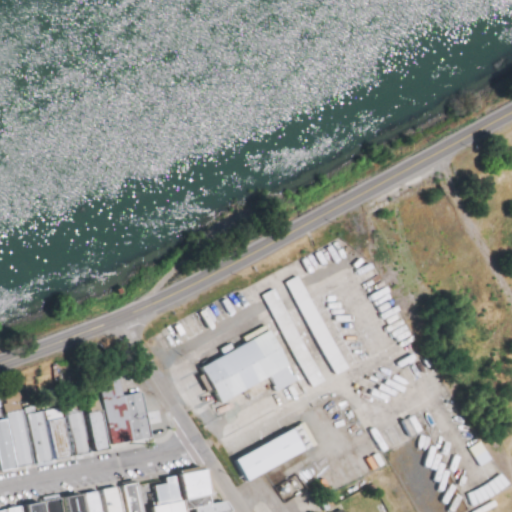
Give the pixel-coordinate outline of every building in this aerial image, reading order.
[(290,283),(340,375),(352,368),(302,277),(290,283)] [(266,296),(316,388),(329,381),(279,289),(266,296)] [(272,328),(201,365),(222,405),(293,367),(272,328)] [(100,381),(112,448),(155,439),(146,392),(126,395),(123,377),(100,381)] [(9,413),(20,466),(38,463),(27,410),(9,413)] [(69,413),(77,455),(94,452),(86,410),(69,413)] [(89,412),(96,451),(112,448),(105,410),(89,412)] [(30,414),(39,463),(56,459),(49,419),(47,411),(30,414)] [(49,419),(67,415),(75,455),(56,459),(49,419)] [(0,459),(0,417),(7,417),(18,467),(2,470),(0,459)] [(238,459),(250,482),(309,450),(296,427),(238,459)] [(491,460),(479,442),(469,449),(480,467),(491,460)] [(182,474),(189,509),(197,508),(215,504),(208,469),(182,474)] [(166,478),(167,483),(157,486),(160,504),(185,499),(180,475),(166,478)] [(123,487),(127,511),(143,511),(138,484),(123,487)] [(104,491),(107,511),(127,511),(123,487),(104,491)] [(86,494),(89,511),(107,511),(104,491),(86,494)] [(65,498),(67,511),(89,511),(86,494),(65,498)] [(48,502),(49,511),(67,511),(65,498),(48,502)] [(185,499),(187,511),(155,511),(154,504),(160,504),(185,499)] [(197,508),(198,511),(233,511),(227,501),(215,504),(197,508)] [(28,506),(29,511),(49,511),(48,502),(28,506)]
